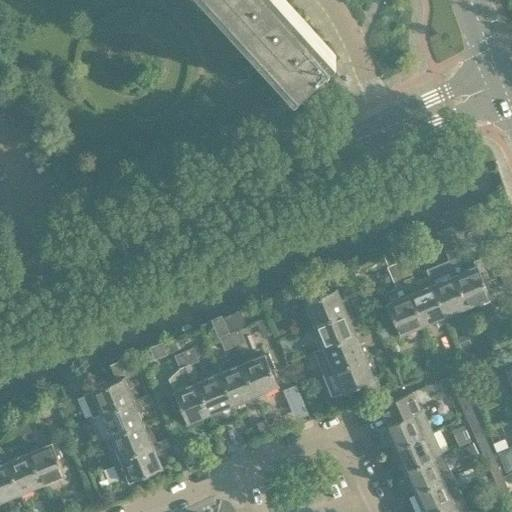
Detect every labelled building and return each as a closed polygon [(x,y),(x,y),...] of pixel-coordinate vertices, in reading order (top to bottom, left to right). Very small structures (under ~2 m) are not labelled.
[(335,55),(285,0),(208,0),(293,93),(335,55)] [(449,231),(438,235),(439,239),(448,260),(467,308),(490,298),(484,283),(496,278),(487,255),(473,261),(475,266),(463,270),(458,257),(454,248),(460,246),(457,237),(453,229),(449,231)] [(428,244),(439,239),(438,235),(436,232),(425,236),(428,244)] [(511,261),(505,265),(499,250),(495,251),(493,256),(508,292),(511,289),(511,261)] [(397,264),(402,276),(411,272),(405,260),(397,264)] [(448,260),(425,269),(428,276),(445,317),(467,308),(448,260)] [(393,280),(402,276),(397,264),(388,267),(393,280)] [(411,272),(402,276),(404,281),(423,326),(445,317),(428,276),(415,282),(413,277),(411,272)] [(396,288),(382,294),(387,305),(383,306),(389,320),(393,319),(400,336),(423,326),(404,281),(402,276),(393,280),(392,280),(396,288)] [(303,303),(313,326),(350,310),(347,302),(343,304),(337,289),(319,296),(318,292),(304,298),(305,302),(303,303)] [(322,348),(356,334),(349,319),(354,317),(350,310),(313,326),(322,348)] [(241,312),(223,320),(229,334),(234,346),(243,342),(238,330),(247,327),(241,312)] [(225,350),(234,346),(229,334),(220,337),(225,350)] [(322,348),(313,351),(323,374),(331,370),(369,354),(366,347),(362,349),(356,334),(322,348)] [(465,335),(456,338),(461,348),(469,345),(465,335)] [(184,352),(189,364),(198,361),(193,349),(184,352)] [(189,364),(184,352),(175,356),(180,368),(168,379),(175,395),(171,397),(176,409),(180,407),(187,424),(210,415),(196,382),(189,364)] [(241,363),(255,396),(278,387),(270,370),(274,368),(268,354),(265,356),(264,354),(241,363)] [(331,370),(323,374),(332,397),(341,393),(343,392),(344,396),(358,390),(357,386),(374,379),(368,364),(372,362),(369,354),(331,370)] [(506,397),(511,394),(511,355),(492,364),(506,397)] [(119,361),(110,365),(111,367),(115,377),(124,374),(119,364),(119,361)] [(255,396),(241,363),(219,372),(232,406),(255,396)] [(210,415),(232,406),(219,372),(196,382),(210,415)] [(92,417),(100,414),(138,398),(135,391),(131,393),(124,377),(106,385),(105,381),(91,387),(93,390),(90,391),(91,392),(83,395),(92,417)] [(461,406),(468,403),(463,391),(456,394),(461,406)] [(408,394),(379,407),(387,425),(383,427),(393,450),(424,436),(433,432),(423,408),(419,410),(411,392),(408,394)] [(138,398),(100,414),(109,436),(143,422),(137,408),(150,402),(147,395),(138,398)] [(468,403),(461,406),(466,417),(473,414),(468,403)] [(473,414),(466,417),(471,428),(478,425),(473,414)] [(16,423),(21,435),(30,431),(25,419),(16,423)] [(265,420),(257,423),(262,437),(271,433),(265,420)] [(143,422),(109,436),(101,440),(111,462),(156,443),(153,436),(149,437),(143,422)] [(21,435),(16,423),(7,426),(12,438),(21,435)] [(471,428),(476,439),(483,436),(478,425),(471,428)] [(424,436),(393,450),(403,472),(434,458),(443,454),(433,432),(424,436)] [(481,450),(488,447),(483,436),(476,439),(481,450)] [(166,439),(156,443),(111,462),(120,484),(128,481),(128,482),(130,481),(132,484),(146,479),(144,475),(162,468),(155,452),(169,447),(166,439)] [(504,439),(493,443),(497,451),(507,447),(504,439)] [(28,452),(42,485),(65,476),(58,458),(61,457),(55,443),(52,445),(51,442),(28,452)] [(0,447),(0,502),(20,494),(6,461),(0,447)] [(486,461),(493,458),(488,447),(481,450),(486,461)] [(511,453),(510,448),(498,453),(506,472),(511,469),(511,453)] [(42,485),(28,452),(6,461),(20,494),(42,485)] [(434,458),(403,472),(413,494),(453,476),(443,454),(434,458)] [(491,472),(498,469),(493,458),(486,461),(491,472)] [(496,483),(503,480),(498,469),(491,472),(496,483)] [(453,476),(413,494),(421,511),(431,511),(463,498),(453,476)] [(484,476),(478,478),(482,487),(488,485),(484,476)] [(501,494),(508,491),(503,480),(496,483),(501,494)] [(511,499),(508,491),(501,494),(506,505),(511,502),(511,499)] [(106,493),(102,494),(105,503),(113,499),(111,495),(106,493)] [(468,511),(463,498),(431,511),(468,511)]
